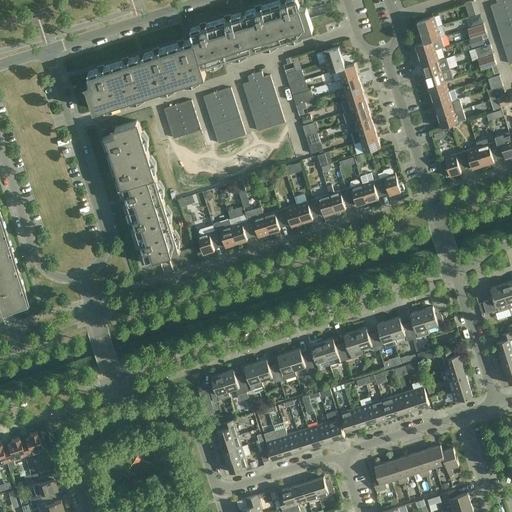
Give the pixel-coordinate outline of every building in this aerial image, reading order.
[(300,6),(297,0),(280,0),(271,3),(283,40),(310,31),(313,29),(306,7),(300,6)] [(465,2),(465,3),(469,16),(476,14),(471,0),(465,2)] [(491,5),(493,11),(506,6),(505,0),(497,3),(491,5)] [(283,40),(271,3),(246,11),(247,14),(242,16),(253,50),(283,40)] [(493,11),(494,16),(508,12),(506,6),(493,11)] [(241,12),(231,15),(216,20),(228,58),(253,50),(242,16),(241,12)] [(494,16),(496,22),(510,18),(508,12),(494,16)] [(439,13),(433,15),(418,20),(421,31),(443,24),(439,13)] [(481,16),(470,19),(473,26),(483,23),(481,16)] [(496,22),(498,28),(511,24),(510,18),(496,22)] [(228,58),(216,20),(191,28),(194,38),(202,66),(203,65),(228,58)] [(487,33),(486,30),(484,23),(483,23),(473,26),(468,28),(470,34),(481,31),(482,34),(487,33)] [(498,28),(500,34),(511,29),(511,23),(511,24),(498,28)] [(446,35),(443,24),(421,31),(424,41),(432,39),(441,36),(446,35)] [(511,29),(500,34),(502,39),(511,36),(511,29)] [(444,47),(441,36),(432,39),(424,41),(415,44),(419,54),(436,49),(444,47)] [(511,36),(502,39),(504,45),(511,42),(511,36)] [(202,66),(194,38),(169,46),(181,83),(206,75),(203,65),(202,66)] [(494,53),(490,43),(475,48),(478,58),(494,53)] [(320,63),(326,61),(343,56),(339,45),(317,52),(320,63)] [(181,83),(169,46),(144,54),(145,57),(140,58),(151,92),(181,83)] [(439,59),(436,49),(419,54),(422,65),(439,59)] [(497,64),(494,53),(478,58),(481,69),(497,64)] [(139,55),(129,58),(114,63),(125,100),(151,92),(140,58),(139,55)] [(329,72),(332,71),(338,69),(346,66),(343,56),(326,61),(329,72)] [(447,57),(439,59),(422,65),(425,75),(442,70),(450,67),(447,57)] [(125,100),(114,63),(88,71),(92,82),(88,87),(87,87),(94,109),(95,108),(98,109),(125,100)] [(335,81),(341,79),(358,74),(354,63),(346,66),(338,69),(332,71),(335,81)] [(287,74),(289,82),(301,78),(300,76),(304,75),(302,69),(287,74)] [(369,79),(376,78),(374,70),(367,72),(369,79)] [(445,80),(442,70),(425,75),(429,85),(445,80)] [(248,75),(250,81),(257,79),(264,77),(262,71),(248,75)] [(341,79),(344,89),(361,84),(358,74),(341,79)] [(503,84),(500,74),(488,78),(492,88),(503,84)] [(257,79),(259,85),(273,81),(271,75),(264,77),(257,79)] [(243,83),(245,89),(259,85),(257,79),(250,81),(243,83)] [(305,79),(290,84),(293,94),(311,89),(307,86),(305,79)] [(449,90),(445,80),(429,85),(432,96),(449,90)] [(259,85),(261,91),(274,86),(273,81),(259,85)] [(344,89),(348,100),(364,94),(361,84),(344,89)] [(496,98),(495,95),(505,92),(503,84),(492,88),(488,90),(490,97),(491,100),(496,98)] [(245,89),(247,95),(261,91),(259,85),(245,89)] [(455,87),(458,96),(464,94),(461,85),(455,87)] [(261,91),(262,96),(276,92),(274,86),(261,91)] [(231,87),(217,91),(219,97),(233,93),(231,87)] [(455,88),(449,90),(432,96),(435,106),(458,99),(455,88)] [(311,89),(293,94),(296,104),(305,102),(314,99),(311,89)] [(204,96),(206,102),(219,97),(217,91),(204,96)] [(247,95),(249,101),(262,96),(261,91),(247,95)] [(262,96),(264,102),(278,98),(276,92),(262,96)] [(219,97),(221,103),(235,99),(233,93),(219,97)] [(368,105),(364,94),(348,100),(348,101),(341,103),(344,112),(368,105)] [(249,101),(250,107),(264,102),(262,96),(249,101)] [(502,106),(509,103),(507,96),(499,98),(502,106)] [(206,102),(207,108),(221,103),(219,97),(206,102)] [(498,97),(498,98),(496,98),(491,100),(494,109),(501,107),(498,97)] [(264,102),(266,108),(280,104),(278,98),(264,102)] [(460,98),(458,99),(435,106),(438,116),(463,109),(460,98)] [(221,103),(223,109),(237,104),(235,99),(221,103)] [(192,100),(178,104),(180,110),(194,106),(192,100)] [(250,107),(252,113),(266,108),(264,102),(250,107)] [(307,107),(305,102),(296,104),(299,115),(304,113),(303,108),(307,107)] [(207,108),(209,113),(223,109),(221,103),(207,108)] [(164,108),(166,114),(180,110),(178,104),(164,108)] [(223,109),(225,115),(239,110),(237,104),(223,109)] [(266,108),(268,114),(282,110),(280,104),(266,108)] [(371,115),(368,105),(344,112),(343,112),(346,123),(348,122),(371,115)] [(180,110),(182,116),(196,111),(194,106),(180,110)] [(252,113),(254,118),(268,114),(266,108),(252,113)] [(209,113),(211,119),(225,115),(223,109),(209,113)] [(466,119),(463,109),(438,116),(442,127),(459,122),(466,119)] [(166,114),(168,120),(182,116),(180,110),(166,114)] [(225,115),(227,121),(241,116),(239,110),(225,115)] [(268,114),(270,120),(284,115),(282,110),(268,114)] [(182,116),(184,121),(198,117),(196,111),(182,116)] [(254,118),(256,124),(270,120),(268,114),(254,118)] [(211,119),(213,125),(227,121),(225,115),(211,119)] [(284,115),(270,120),(272,126),(286,121),(284,115)] [(374,125),(371,115),(348,122),(352,132),(374,125)] [(168,120),(170,126),(184,121),(182,116),(168,120)] [(227,121),(229,127),(242,122),(241,116),(227,121)] [(184,121),(186,127),(199,123),(198,117),(184,121)] [(114,134),(103,137),(111,163),(148,151),(140,123),(137,121),(137,120),(115,127),(115,128),(114,134)] [(270,120),(256,124),(258,130),(272,126),(270,120)] [(170,126),(172,131),(186,127),(184,121),(170,126)] [(213,125),(215,131),(229,127),(227,121),(213,125)] [(303,125),(306,135),(317,132),(314,121),(303,125)] [(229,127),(230,132),(244,128),(242,122),(229,127)] [(199,123),(186,127),(187,133),(201,129),(199,123)] [(355,143),(361,141),(377,136),(374,125),(352,132),(355,143)] [(186,127),(172,131),(174,138),(187,133),(186,127)] [(215,131),(217,137),(230,132),(229,127),(215,131)] [(244,128),(230,132),(232,138),(246,134),(244,128)] [(496,140),(494,141),(499,157),(505,155),(506,157),(511,155),(511,140),(511,136),(510,136),(509,134),(510,134),(509,131),(495,136),(496,140)] [(230,132),(217,137),(219,143),(232,138),(230,132)] [(317,132),(306,135),(309,145),(314,144),(320,142),(317,132)] [(377,136),(361,141),(364,152),(381,146),(377,136)] [(494,141),(478,146),(484,164),(494,161),(494,159),(499,157),(494,141)] [(478,146),(461,151),(467,167),(472,166),(473,168),(484,164),(478,146)] [(156,176),(148,151),(111,163),(119,188),(156,176)] [(467,167),(461,151),(445,157),(448,167),(446,168),(445,169),(445,171),(447,176),(462,171),(461,169),(467,167)] [(320,154),(318,154),(321,165),(328,163),(326,156),(325,152),(324,152),(320,154)] [(378,174),(379,178),(384,194),(389,192),(390,194),(405,189),(404,185),(402,183),(401,182),(399,182),(396,172),(394,173),(393,169),(391,168),(384,170),(383,172),(378,174)] [(360,176),(363,183),(368,201),(379,197),(378,195),(384,194),(379,178),(374,179),(372,172),(360,176)] [(164,201),(156,176),(119,188),(127,213),(164,201)] [(351,187),(346,188),(351,204),(357,202),(357,204),(368,201),(363,183),(360,184),(360,181),(357,179),(351,181),(350,184),(351,187)] [(327,186),(330,193),(335,211),(346,208),(346,206),(351,204),(346,188),(335,192),(332,184),(327,186)] [(296,196),(298,203),(297,204),(302,222),(313,218),(313,216),(318,215),(313,198),(307,201),(304,193),(296,196)] [(330,193),(313,198),(318,215),(324,213),(324,215),(335,211),(330,193)] [(250,205),(266,203),(265,195),(249,197),(250,205)] [(172,226),(164,201),(127,213),(135,237),(172,226)] [(297,204),(281,209),(285,225),(291,223),(292,225),(302,222),(297,204)] [(245,212),(248,219),(253,235),(258,234),(259,235),(270,232),(264,214),(262,207),(245,212)] [(281,209),(264,214),(270,232),(281,229),(280,227),(285,225),(281,209)] [(0,311),(28,302),(0,212),(0,311)] [(240,216),(229,219),(237,242),(248,239),(247,237),(253,235),(248,219),(241,221),(240,216)] [(213,224),(213,225),(220,246),(226,244),(226,246),(237,242),(229,219),(229,218),(213,224)] [(220,246),(213,225),(201,229),(200,231),(201,234),(198,235),(204,253),(215,249),(214,248),(220,246)] [(180,250),(172,226),(135,237),(143,263),(180,251),(180,250)] [(511,280),(502,284),(510,308),(511,307),(511,280)] [(510,308),(502,284),(491,288),(494,298),(483,302),(486,314),(493,312),(493,313),(510,308)] [(433,306),(422,309),(428,327),(438,324),(440,330),(446,328),(442,315),(436,316),(433,306)] [(428,327),(422,309),(411,313),(414,323),(409,325),(413,338),(429,333),(428,327)] [(400,316),(389,320),(394,338),(405,334),(407,340),(413,338),(409,325),(403,327),(400,316)] [(397,345),(394,338),(389,320),(377,324),(381,334),(375,336),(380,349),(396,344),(396,345),(397,345)] [(367,327),(356,331),(361,348),(372,345),(374,351),(380,349),(375,336),(370,337),(367,327)] [(497,341),(500,352),(511,348),(511,330),(501,334),(503,339),(497,341)] [(361,348),(356,331),(344,334),(348,344),(342,346),(346,359),(363,354),(361,348)] [(334,337),(322,341),(330,365),(346,359),(342,346),(337,348),(334,337)] [(330,365),(322,341),(311,345),(314,355),(309,357),(313,370),(330,365)] [(300,348),(289,352),(295,369),(306,366),(307,372),(313,370),(309,357),(304,358),(300,348)] [(511,348),(500,352),(503,362),(511,359),(511,348)] [(435,349),(425,352),(427,358),(436,355),(435,349)] [(441,359),(445,370),(463,364),(459,353),(453,355),(451,350),(440,353),(442,359),(441,359)] [(295,369),(289,352),(278,355),(281,366),(276,367),(280,380),(297,375),(295,369)] [(267,358),(256,362),(262,380),(272,376),(274,382),(280,380),(276,367),(271,369),(267,358)] [(511,359),(503,362),(506,373),(511,370),(511,359)] [(262,380),(256,362),(245,366),(248,376),(243,378),(247,391),(264,386),(262,380)] [(466,374),(463,364),(445,370),(448,380),(466,374)] [(234,369),(223,373),(228,390),(236,388),(237,394),(247,391),(243,378),(237,379),(234,369)] [(228,390),(223,373),(212,376),(215,386),(210,388),(214,401),(230,396),(228,390)] [(469,385),(466,374),(448,380),(451,390),(469,385)] [(366,383),(365,381),(364,377),(357,380),(358,386),(366,383)] [(473,395),(469,385),(451,390),(455,401),(473,395)] [(430,404),(424,386),(413,389),(419,407),(430,404)] [(330,388),(320,392),(321,398),(332,394),(330,388)] [(419,407),(413,389),(403,392),(409,410),(419,407)] [(409,410),(403,392),(393,396),(398,414),(409,410)] [(398,414),(393,396),(382,399),(388,417),(398,414)] [(388,417),(382,399),(372,402),(378,420),(388,417)] [(378,420),(372,402),(362,406),(368,424),(378,420)] [(368,424),(362,406),(351,409),(357,427),(368,424)] [(357,427),(351,409),(341,412),(347,430),(357,427)] [(345,436),(337,410),(326,413),(329,421),(335,439),(345,436)] [(217,430),(221,441),(239,435),(235,424),(234,419),(222,423),(224,428),(217,430)] [(335,439),(329,421),(319,424),(324,442),(335,439)] [(324,442),(319,424),(308,428),(314,446),(324,442)] [(286,428),(275,431),(283,455),(293,452),(288,434),(286,428)] [(314,446),(308,428),(298,431),(304,449),(314,446)] [(27,441),(21,443),(25,456),(43,451),(37,431),(29,434),(30,436),(26,438),(27,441)] [(283,455),(275,431),(265,434),(272,459),(283,455)] [(304,449),(298,431),(288,434),(293,452),(304,449)] [(242,445),(239,435),(221,441),(224,451),(242,445)] [(9,447),(3,449),(7,462),(10,469),(16,468),(14,460),(25,456),(21,443),(19,437),(11,440),(12,442),(8,443),(9,447)] [(440,444),(430,448),(435,466),(442,464),(444,470),(448,469),(449,475),(450,475),(440,444)] [(441,444),(440,444),(450,475),(454,474),(452,467),(459,465),(454,447),(443,451),(441,444)] [(245,456),(242,445),(224,451),(227,461),(245,456)] [(430,448),(419,451),(426,476),(431,474),(429,468),(435,466),(430,448)] [(269,460),(266,449),(262,450),(260,451),(263,461),(269,460)] [(419,451),(408,455),(413,473),(420,471),(422,477),(426,476),(419,451)] [(408,455),(397,458),(405,482),(409,481),(407,475),(413,473),(408,455)] [(249,466),(245,456),(227,461),(231,472),(249,466)] [(397,458),(386,462),(392,480),(398,478),(400,484),(405,482),(397,458)] [(392,480),(386,462),(375,465),(378,477),(373,479),(377,491),(387,488),(385,482),(392,480)] [(324,476),(313,480),(319,497),(335,492),(334,488),(328,490),(324,476)] [(31,503),(39,501),(50,497),(49,492),(58,489),(54,478),(38,483),(41,494),(29,497),(31,503)] [(313,480),(303,483),(309,501),(319,497),(313,480)] [(303,483),(293,486),(298,504),(309,501),(303,483)] [(298,504),(293,486),(282,490),(284,496),(279,498),(282,509),(288,507),(288,508),(298,504)] [(451,502),(453,509),(471,503),(468,492),(456,495),(454,490),(442,494),(445,504),(451,502)] [(242,508),(243,511),(263,511),(257,494),(246,498),(248,506),(242,508)] [(45,505),(46,511),(59,511),(64,510),(61,500),(52,502),(50,497),(39,501),(41,507),(45,505)] [(474,511),(471,503),(453,509),(454,511),(474,511)]
